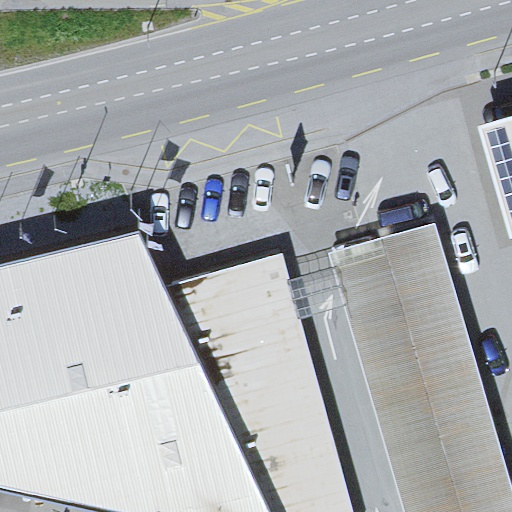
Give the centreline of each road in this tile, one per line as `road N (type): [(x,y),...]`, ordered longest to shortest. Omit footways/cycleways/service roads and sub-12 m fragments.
road 1 (unknown): [(241,56),(396,511)]
road 2 (primary): [(0,115),(460,0)]
road 3 (unknown): [(511,142),(460,0)]
